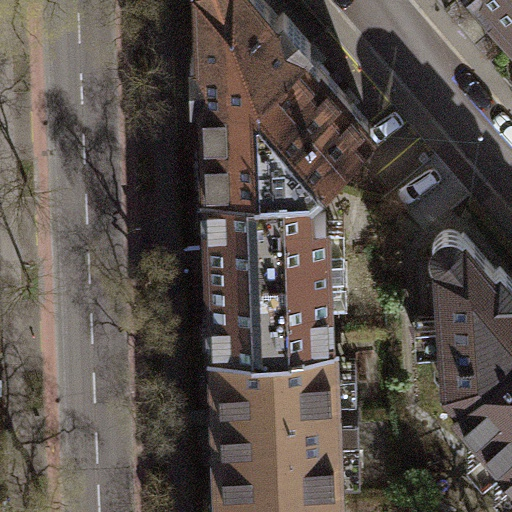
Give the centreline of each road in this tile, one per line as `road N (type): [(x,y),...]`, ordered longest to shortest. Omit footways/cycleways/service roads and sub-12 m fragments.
road 1 (tertiary): [(95,511),(72,0)]
road 2 (residential): [(511,161),(375,0)]
